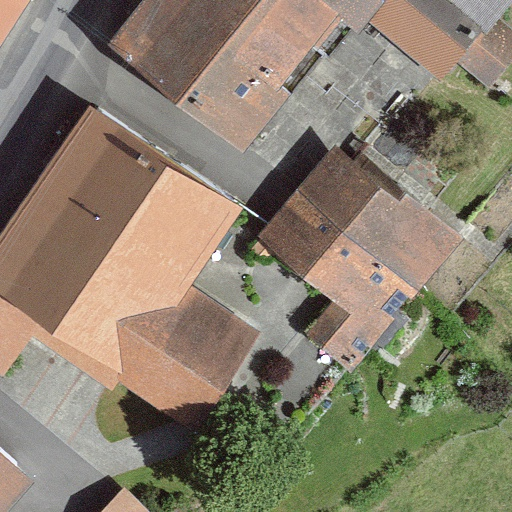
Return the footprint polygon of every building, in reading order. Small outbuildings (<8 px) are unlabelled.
[(0,0),(0,32),(21,0),(0,0)] [(511,0),(142,0),(130,16),(267,123),(364,0),(378,0),(462,66),(472,53),(503,77),(511,65),(511,0)] [(285,185),(104,71),(0,234),(0,357),(18,369),(50,319),(131,370),(137,361),(230,420),(299,312),(232,269),(285,185)] [(350,124),(278,217),(354,276),(325,314),(373,351),(475,219),(350,124)] [(0,424),(0,511),(4,511),(46,466),(0,424)] [(178,511),(140,475),(103,511),(178,511)]
